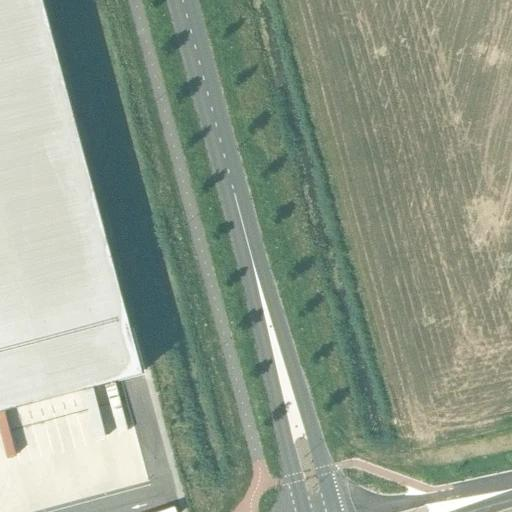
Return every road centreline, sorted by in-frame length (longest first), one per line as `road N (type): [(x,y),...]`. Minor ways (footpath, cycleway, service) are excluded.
road 1 (tertiary): [(292,416),(181,0)]
road 2 (unclassified): [(495,493),(368,511)]
